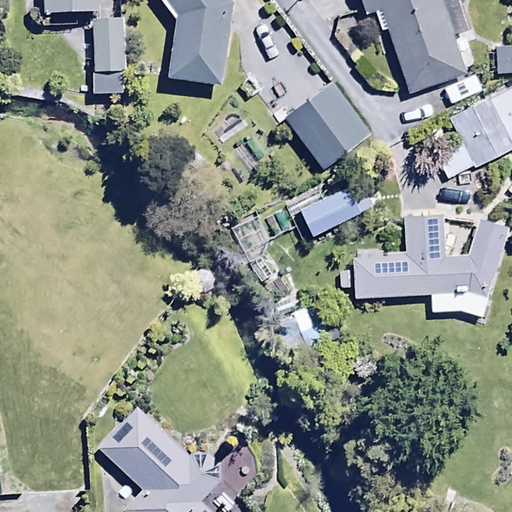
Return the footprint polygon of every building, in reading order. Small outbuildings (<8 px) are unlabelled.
[(93,20),(92,0),(41,0),(42,20),(93,20)] [(151,0),(172,26),(163,86),(219,95),(231,6),(226,0),(151,0)] [(453,0),(356,0),(363,20),(380,14),(408,99),(463,80),(449,38),(464,34),(453,0)] [(122,25),(91,26),(92,79),(89,79),(89,100),(123,99),(122,25)] [(511,52),(493,53),(494,76),(511,75),(511,52)] [(330,86),(281,122),(319,174),(368,138),(330,86)] [(511,89),(447,122),(461,149),(433,163),(443,182),(469,169),(471,173),(511,153),(511,89)] [(358,188),(298,216),(309,239),(369,211),(358,188)] [(271,251),(255,219),(228,232),(243,264),(271,251)] [(402,265),(349,267),(350,305),(428,304),(428,320),(458,320),(457,297),(465,297),(484,303),(507,233),(476,223),(464,260),(439,258),(441,223),(402,221),(402,265)] [(298,296),(285,270),(264,280),(276,306),(298,296)] [(187,461),(136,413),(97,455),(141,496),(126,511),(203,511),(200,508),(220,486),(220,470),(207,457),(187,461)]
